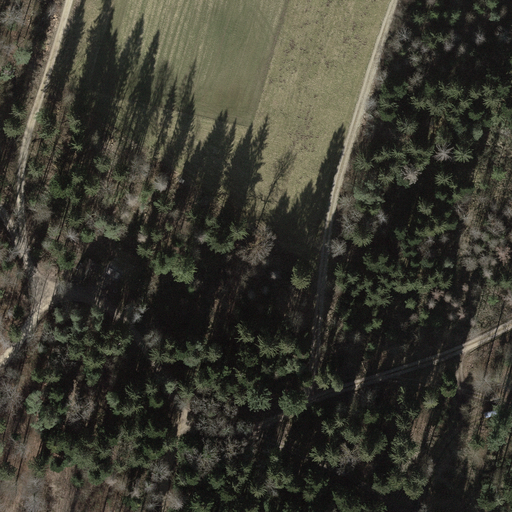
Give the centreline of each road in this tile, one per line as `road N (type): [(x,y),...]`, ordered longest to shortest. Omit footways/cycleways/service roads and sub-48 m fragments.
road 1 (track): [(48,291),(88,297),(124,315),(170,396),(174,429),(247,429),(511,324)]
road 2 (track): [(301,405),(329,216),(396,0)]
road 3 (track): [(13,230),(27,133),(71,0)]
road 4 (track): [(247,429),(337,469),(403,511)]
road 5 (track): [(511,405),(367,381)]
